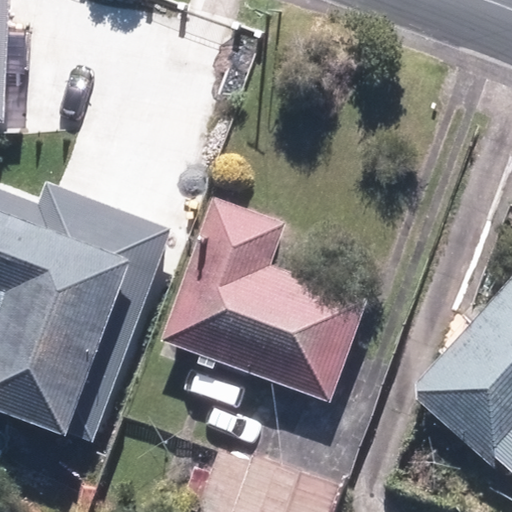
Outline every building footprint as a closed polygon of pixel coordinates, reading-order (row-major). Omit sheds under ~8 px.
[(8,0),(0,0),(0,121),(2,122),(8,0)] [(68,432),(91,442),(169,229),(46,181),(39,203),(0,188),(0,411),(67,436),(68,432)] [(230,191),(176,336),(341,398),(381,294),(286,258),(301,218),(230,191)] [(511,448),(511,285),(418,383),(499,461),(511,448)] [(339,511),(351,479),(265,450),(263,454),(231,444),(207,511),(339,511)]
